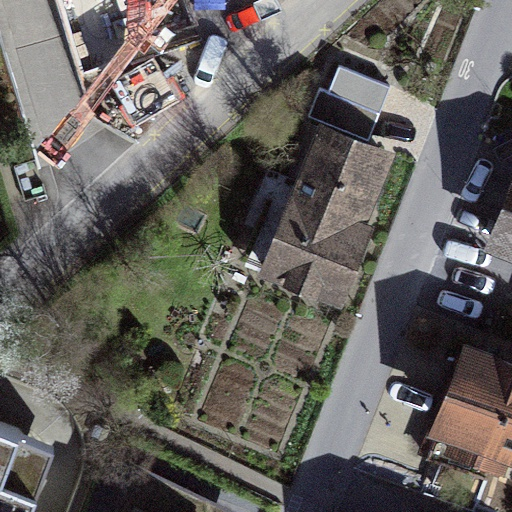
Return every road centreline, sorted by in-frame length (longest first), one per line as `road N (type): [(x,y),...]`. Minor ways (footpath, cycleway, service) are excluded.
road 1 (residential): [(511,0),(312,511)]
road 2 (residential): [(0,305),(330,0)]
